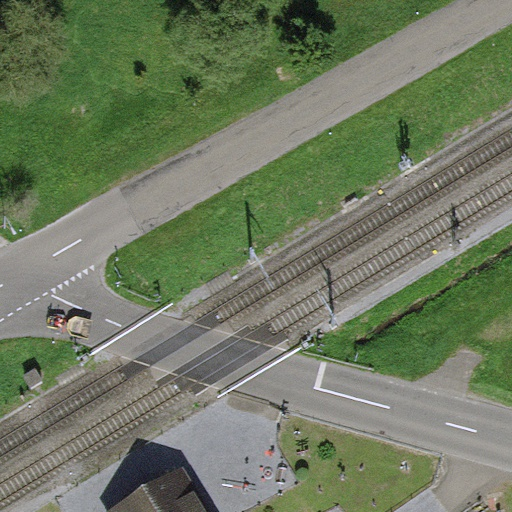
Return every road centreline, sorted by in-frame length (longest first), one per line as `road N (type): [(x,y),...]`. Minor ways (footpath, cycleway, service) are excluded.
road 1 (tertiary): [(19,277),(505,0)]
road 2 (tertiary): [(511,442),(173,345),(19,277)]
